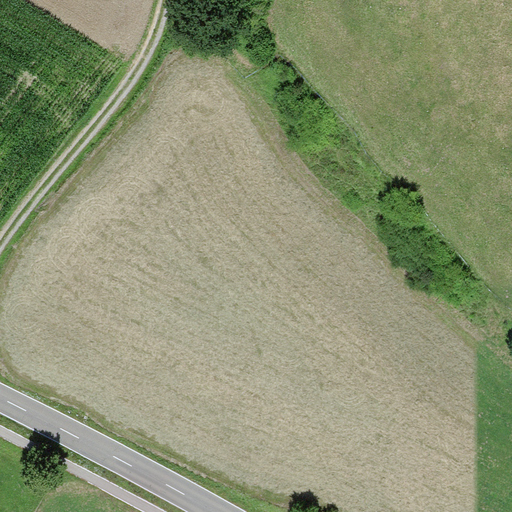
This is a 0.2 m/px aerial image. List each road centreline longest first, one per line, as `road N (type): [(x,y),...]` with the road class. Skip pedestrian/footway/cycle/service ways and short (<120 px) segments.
road 1 (track): [(0,241),(147,54),(159,0)]
road 2 (secondary): [(209,511),(0,398)]
